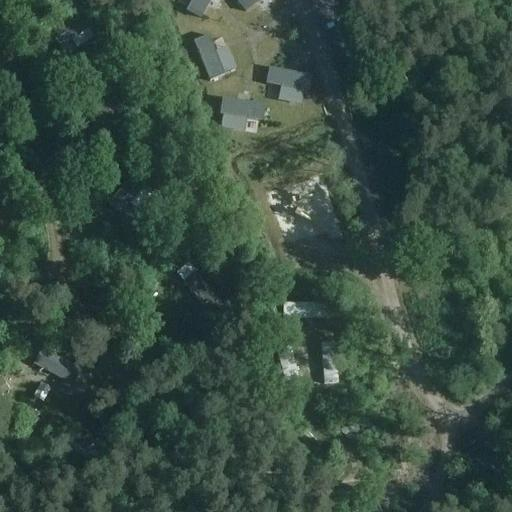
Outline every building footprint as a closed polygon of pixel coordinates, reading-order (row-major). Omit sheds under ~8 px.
[(143,172),(150,178),(160,166),(152,160),(143,172)] [(228,301),(222,306),(230,315),(236,310),(228,301)] [(294,329),(293,365),(319,366),(320,331),(324,331),(324,320),(308,320),(308,329),(294,329)] [(1,379),(0,379),(0,397),(9,392),(1,379)] [(466,457),(477,484),(480,482),(482,487),(502,479),(490,447),(466,457)]
